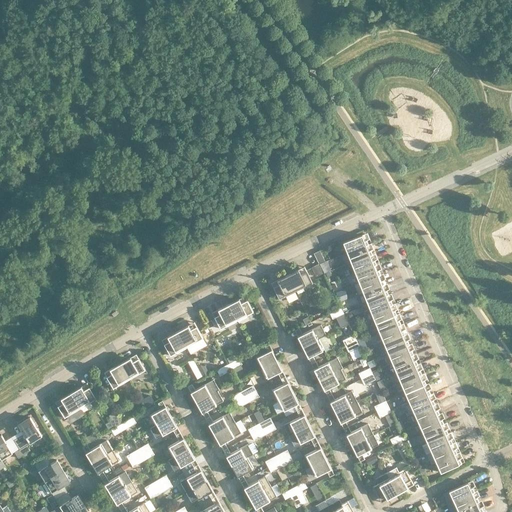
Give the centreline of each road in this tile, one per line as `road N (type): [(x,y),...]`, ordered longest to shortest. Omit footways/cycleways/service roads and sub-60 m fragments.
road 1 (residential): [(488,460),(382,214)]
road 2 (residential): [(366,511),(250,273)]
road 3 (residential): [(237,511),(138,332)]
road 4 (residential): [(250,273),(382,214)]
road 5 (residential): [(382,214),(511,153)]
road 6 (residential): [(101,511),(30,397)]
road 7 (residential): [(138,332),(250,273)]
road 8 (residential): [(30,397),(138,332)]
